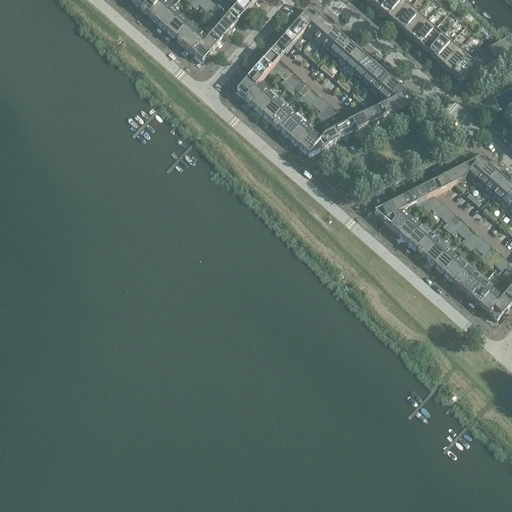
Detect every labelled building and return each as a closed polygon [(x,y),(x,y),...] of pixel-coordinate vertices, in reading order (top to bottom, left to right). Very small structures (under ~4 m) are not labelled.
[(139,10),(148,0),(132,0),(130,2),(139,10)] [(148,18),(164,0),(148,0),(139,10),(148,18)] [(171,10),(172,10),(174,7),(166,0),(164,0),(148,18),(157,26),(171,10)] [(198,7),(204,0),(196,0),(190,7),(196,12),(198,9),(198,7)] [(243,19),(254,6),(246,0),(243,0),(242,2),(235,10),(241,16),(240,17),(243,19)] [(379,14),(391,0),(376,0),(371,7),(379,14)] [(387,21),(402,5),(395,0),(391,0),(379,14),(387,21)] [(395,29),(410,12),(402,5),(387,21),(395,29)] [(208,23),(219,11),(214,7),(207,15),(205,15),(202,18),(208,23)] [(180,18),(172,10),(171,10),(157,26),(166,34),(180,18)] [(216,23),(223,15),(219,11),(208,23),(214,28),(216,25),(216,23)] [(306,31),(317,19),(308,12),(298,24),(306,31)] [(403,36),(418,19),(410,12),(395,29),(403,36)] [(189,26),(189,25),(180,18),(166,34),(176,42),(189,26)] [(226,38),(236,26),(228,18),(217,30),(226,38)] [(312,41),(325,26),(317,19),(306,31),(304,33),(305,34),(312,41)] [(411,43),(426,26),(418,19),(403,36),(411,43)] [(185,50),(201,31),(192,22),(189,25),(189,26),(176,42),(185,50)] [(296,43),(305,34),(304,33),(306,31),(298,24),(287,36),(296,43)] [(321,48),(333,34),(325,26),(312,41),(320,48),(321,48)] [(420,50),(434,34),(426,26),(411,43),(420,50)] [(216,49),(226,38),(217,30),(210,38),(211,39),(208,42),(216,49)] [(194,57),(208,42),(211,39),(210,38),(201,31),(185,50),(194,57)] [(327,57),(341,41),(333,34),(321,48),(320,48),(318,50),(327,57)] [(428,57),(442,41),(434,34),(420,50),(428,57)] [(302,48),(296,43),(287,36),(277,48),(286,55),(293,47),(299,52),(302,48)] [(337,62),(349,48),(341,41),(327,57),(335,65),(337,62)] [(436,64),(450,48),(442,41),(428,57),(436,64)] [(202,65),(216,49),(208,42),(194,57),(202,65)] [(458,83),(511,55),(511,51),(505,45),(482,56),(479,49),(478,48),(466,62),(458,55),(444,71),(458,83)] [(345,69),(357,55),(349,48),(337,62),(345,69)] [(444,71),(458,55),(450,48),(436,64),(444,71)] [(309,60),(312,57),(307,52),(304,56),(309,60)] [(276,75),(283,67),(279,63),(270,55),(246,82),(254,89),(260,83),(261,83),(268,75),(274,80),(276,78),(276,75)] [(353,76),(365,62),(357,55),(345,69),(353,76)] [(318,62),(312,57),(309,60),(315,66),(318,62)] [(359,86),(374,69),(365,62),(353,76),(351,78),(359,86)] [(326,75),(329,72),(323,67),(320,70),(326,75)] [(369,91),(382,76),(374,69),(359,86),(367,93),(370,91),(369,91)] [(334,77),(329,72),(326,75),(331,80),(334,77)] [(286,91),(296,79),(292,75),(285,83),(283,83),(280,86),(286,91)] [(377,98),(390,84),(382,76),(369,91),(370,91),(377,98)] [(294,91),(301,83),(296,79),(286,91),(292,96),(294,93),(294,91)] [(341,89),(344,86),(339,81),(336,84),(341,89)] [(254,89),(246,82),(236,94),(244,102),(254,89)] [(253,110),(270,91),(261,83),(260,83),(254,89),(244,102),(253,110)] [(386,105),(398,91),(390,84),(377,98),(386,105)] [(350,91),(344,86),(341,89),(347,94),(350,91)] [(276,102),(279,99),(270,91),(253,110),(262,118),(276,102)] [(304,107),(314,95),(310,91),(303,99),(300,99),(298,102),(304,107)] [(382,122),(414,105),(398,91),(386,105),(387,106),(378,111),(376,111),(382,122)] [(312,107),(319,99),(314,95),(304,107),(309,112),(312,109),(312,107)] [(361,100),(355,95),(352,98),(358,104),(361,100)] [(367,105),(361,100),(358,104),(364,108),(367,105)] [(285,110),(276,102),(262,118),(271,126),(285,110)] [(373,106),(372,107),(368,112),(370,114),(376,111),(378,111),(373,106)] [(322,123),(332,111),(328,107),(321,115),(318,115),(316,118),(322,123)] [(280,134),(294,118),(285,110),(271,126),(280,134)] [(330,123),(337,115),(332,111),(322,123),(327,128),(330,125),(330,123)] [(367,129),(382,122),(376,111),(370,114),(362,119),(367,129)] [(289,142),(303,126),(294,118),(280,134),(289,142)] [(367,129),(362,119),(347,126),(352,137),(367,129)] [(298,150),(312,134),(303,126),(289,142),(298,150)] [(352,137),(347,126),(332,134),(337,144),(352,137)] [(319,144),(321,141),(312,134),(298,150),(309,159),(322,152),(319,144)] [(337,144),(332,134),(324,138),(321,141),(319,144),(322,152),(337,144)] [(511,190),(479,162),(473,165),(475,168),(465,179),(473,186),(476,184),(483,191),(481,193),(511,220),(511,190)] [(422,204),(454,188),(462,195),(465,191),(458,186),(461,184),(465,179),(475,168),(473,165),(374,215),(383,224),(403,213),(412,209),(417,213),(423,206),(422,204)] [(469,196),(467,199),(472,204),(475,201),(469,196)] [(481,206),(475,201),(472,204),(478,209),(481,206)] [(439,218),(446,210),(441,206),(431,218),(436,223),(439,221),(439,218)] [(429,211),(425,207),(422,210),(428,216),(430,213),(429,211)] [(486,210),(483,213),(489,218),(491,215),(486,210)] [(451,250),(442,242),(439,245),(430,237),(433,234),(424,226),(421,229),(403,213),(383,224),(488,316),(505,297),(460,258),(457,261),(448,253),(451,250)] [(497,220),(491,215),(489,218),(494,223),(497,220)] [(449,234),(459,222),(455,218),(448,226),(445,226),(443,229),(449,234)] [(457,234),(464,226),(459,222),(449,234),(455,239),(457,236),(457,234)] [(505,232),(508,229),(502,224),(499,227),(505,232)] [(467,250),(477,238),(473,234),(466,242),(463,242),(461,245),(467,250)] [(475,250),(482,242),(477,238),(467,250),(473,255),(475,252),(475,250)] [(485,266),(495,254),(491,250),(484,258),(482,258),(479,261),(485,266)] [(493,266),(500,258),(495,254),(485,266),(491,271),(493,268),(493,266)] [(503,282),(511,271),(511,268),(509,266),(502,274),(500,274),(497,277),(503,282)] [(511,282),(511,280),(511,271),(503,282),(509,287),(511,284),(511,282)] [(497,324),(511,306),(511,289),(505,297),(488,316),(497,324)]
